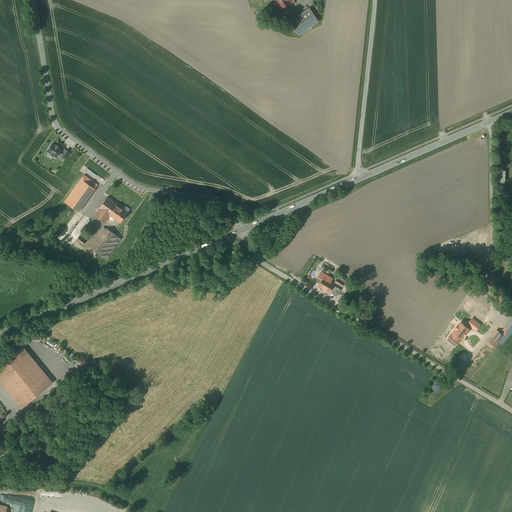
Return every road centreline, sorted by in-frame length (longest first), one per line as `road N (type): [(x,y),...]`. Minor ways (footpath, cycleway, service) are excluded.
road 1 (unclassified): [(242,228),(227,205),(149,191),(56,121),(35,0)]
road 2 (unclassified): [(511,406),(263,262),(242,228)]
road 3 (tertiary): [(0,332),(242,228)]
road 4 (unclassified): [(360,178),(373,0)]
road 5 (tertiary): [(360,178),(511,112)]
road 6 (tertiary): [(242,228),(360,178)]
